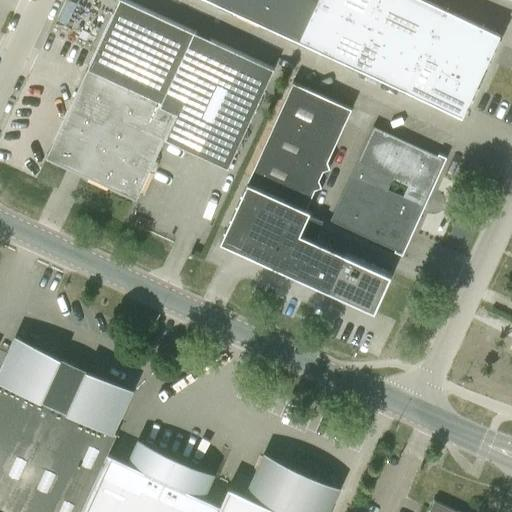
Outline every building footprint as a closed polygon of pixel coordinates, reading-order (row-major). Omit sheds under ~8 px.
[(83,170),(81,174),(136,200),(165,138),(228,167),(274,68),(192,30),(127,0),(116,0),(48,159),(68,168),(70,164),(83,170)] [(229,0),(226,6),(263,23),(273,0),(229,0)] [(273,0),(263,23),(299,40),(317,0),(273,0)] [(319,0),(317,0),(299,40),(317,48),(336,8),(319,0)] [(339,0),(336,8),(372,24),(383,0),(339,0)] [(426,0),(383,0),(372,24),(390,33),(427,50),(446,9),(426,0)] [(336,8),(317,48),(354,65),(372,24),(336,8)] [(446,9),(427,50),(445,58),(464,17),(446,9)] [(464,17),(445,58),(482,75),(501,34),(464,17)] [(390,33),(372,24),(354,65),(372,73),(390,33)] [(390,33),(372,73),(408,90),(427,50),(390,33)] [(427,50),(408,90),(426,99),(445,58),(427,50)] [(445,58),(426,99),(463,116),(482,75),(445,58)] [(247,181),(243,192),(305,221),(310,210),(306,208),(315,188),(321,186),(319,179),(323,170),(330,167),(327,161),(351,108),(293,82),(247,181)] [(436,153),(435,155),(370,125),(328,218),(393,248),(392,250),(400,254),(444,157),(436,153)] [(305,221),(243,192),(221,241),(375,311),(392,274),(300,233),(305,221)] [(157,451),(143,445),(142,445),(134,464),(108,452),(116,434),(107,430),(125,391),(76,367),(45,353),(19,342),(2,381),(0,380),(0,511),(321,511),(333,489),(301,473),(268,459),(251,496),(229,486),(220,504),(198,494),(207,475),(193,467),(172,457),(157,451)] [(457,511),(433,501),(427,511),(457,511)]
